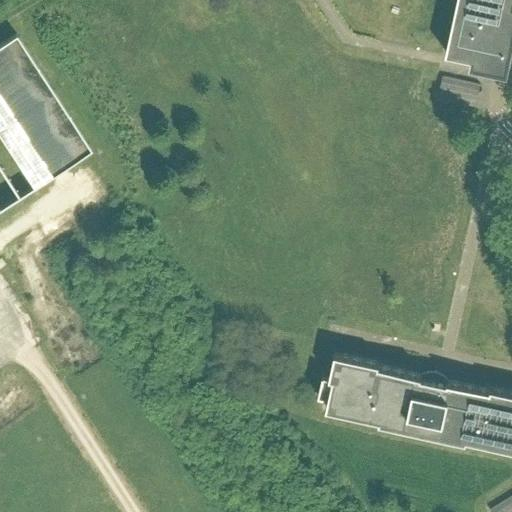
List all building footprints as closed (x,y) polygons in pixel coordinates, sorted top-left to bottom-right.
[(472,63),(505,70),(506,70),(508,58),(510,58),(511,48),(505,47),(508,37),(511,37),(511,0),(457,0),(446,51),(474,58),(472,63)] [(0,205),(48,175),(62,166),(90,147),(15,32),(0,41),(0,205)] [(443,75),(438,97),(475,105),(480,83),(443,75)] [(422,373),(404,369),(379,363),(380,361),(335,351),(330,376),(333,377),(326,406),(370,416),(372,411),(381,413),(379,420),(466,440),(468,432),(476,434),(475,439),(511,447),(511,390),(491,385),(490,388),(448,378),(447,381),(435,379),(435,377),(434,377),(433,378),(421,375),(422,373)] [(511,511),(511,494),(490,508),(492,511),(511,511)]
